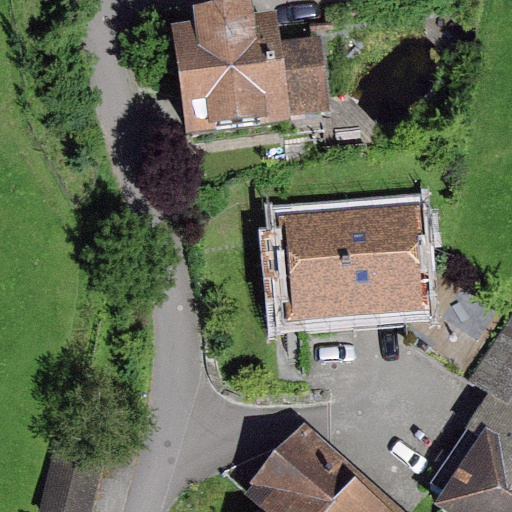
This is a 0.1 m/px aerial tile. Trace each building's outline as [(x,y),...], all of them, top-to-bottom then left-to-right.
[(195,34),(173,37),(187,148),(292,135),(291,125),(332,120),(322,44),(281,49),(278,24),(255,27),(254,15),(193,23),(195,34)] [(422,211),(277,223),(287,333),(431,321),(422,211)] [(511,511),(511,404),(499,426),(511,433),(511,444),(472,511),(473,511),(511,511)] [(398,511),(307,432),(245,501),(257,511),(398,511)] [(95,511),(106,455),(56,446),(43,511),(95,511)]
